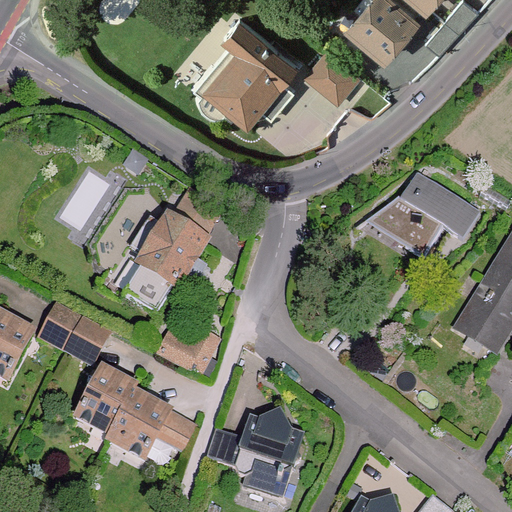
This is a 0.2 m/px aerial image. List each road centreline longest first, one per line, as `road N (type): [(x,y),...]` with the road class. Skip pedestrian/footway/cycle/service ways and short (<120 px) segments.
road 1 (residential): [(284,186),(284,228),(262,289),(273,317),(504,511)]
road 2 (tertiary): [(0,34),(181,152),(226,176),(284,186)]
road 3 (tertiary): [(284,186),(339,168),(385,136),(511,6)]
